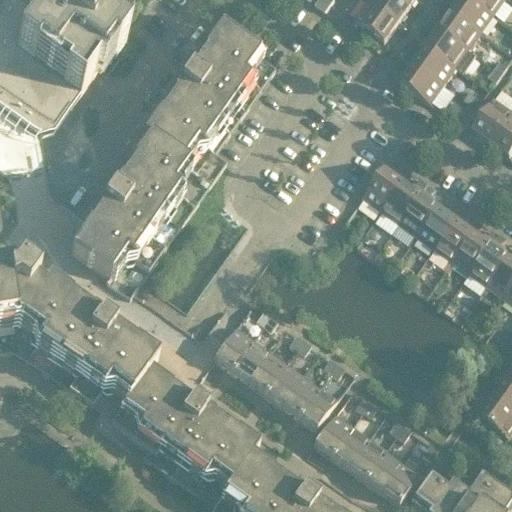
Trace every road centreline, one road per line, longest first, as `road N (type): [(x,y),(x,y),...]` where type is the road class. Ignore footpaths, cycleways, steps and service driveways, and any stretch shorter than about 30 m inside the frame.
road 1 (residential): [(380,108),(286,236),(232,194),(323,67)]
road 2 (residential): [(511,202),(380,108)]
road 3 (residential): [(117,118),(202,0)]
